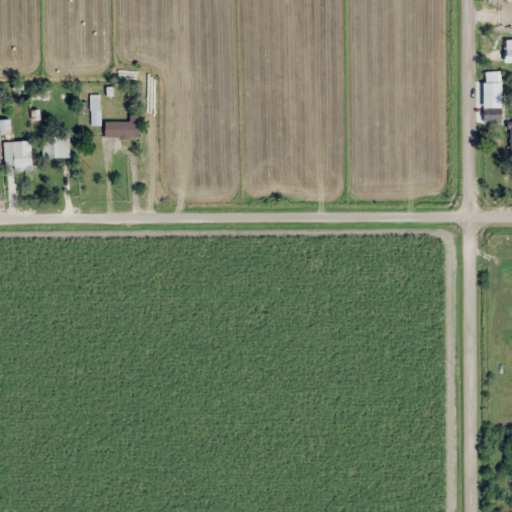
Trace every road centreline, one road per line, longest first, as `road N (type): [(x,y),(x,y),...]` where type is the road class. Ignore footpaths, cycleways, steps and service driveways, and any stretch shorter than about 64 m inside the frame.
road 1 (residential): [(472,511),(468,0)]
road 2 (residential): [(0,214),(470,211)]
